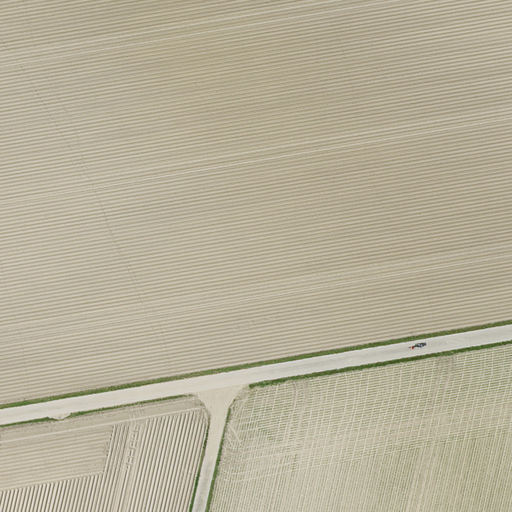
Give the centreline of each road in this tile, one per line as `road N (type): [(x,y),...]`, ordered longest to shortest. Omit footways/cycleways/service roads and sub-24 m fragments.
road 1 (track): [(511,332),(0,417)]
road 2 (track): [(228,379),(199,511)]
